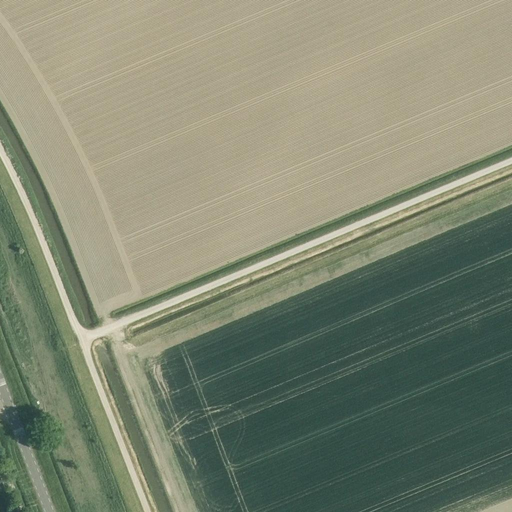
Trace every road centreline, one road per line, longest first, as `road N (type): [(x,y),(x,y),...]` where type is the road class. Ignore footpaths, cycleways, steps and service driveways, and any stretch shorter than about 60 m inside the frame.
road 1 (unclassified): [(81,338),(511,163)]
road 2 (unclassified): [(81,338),(0,148)]
road 3 (unclassified): [(148,511),(81,338)]
